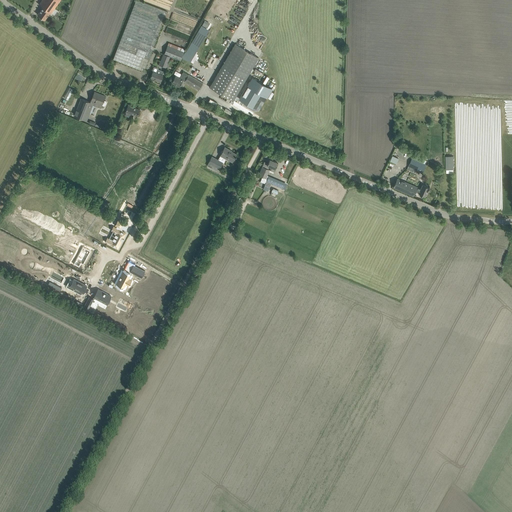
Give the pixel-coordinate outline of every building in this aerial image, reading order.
[(50,14),(53,10),(60,0),(41,0),(39,4),(43,7),(38,14),(45,20),(49,13),(50,14)] [(138,0),(135,0),(115,54),(113,59),(144,71),(167,11),(138,0)] [(235,44),(210,87),(233,101),(258,57),(235,44)] [(184,52),(167,45),(164,54),(170,56),(180,60),(184,52)] [(190,61),(194,62),(200,48),(197,47),(190,61)] [(166,67),(170,56),(164,54),(163,54),(159,65),(166,67)] [(164,71),(159,69),(158,69),(158,68),(154,66),(153,67),(152,70),(153,71),(152,74),(151,73),(151,74),(151,75),(150,78),(156,80),(160,82),(164,71)] [(183,72),(180,78),(183,80),(185,81),(184,81),(199,90),(203,83),(183,72)] [(179,86),(183,80),(180,78),(175,75),(171,82),(179,86)] [(248,86),(240,99),(254,107),(255,106),(253,105),(260,93),(267,97),(248,86)] [(91,101),(90,103),(94,105),(101,107),(102,105),(104,105),(105,105),(106,102),(106,100),(104,99),(105,96),(104,97),(98,94),(99,93),(94,92),(93,96),(91,99),(91,101)] [(77,110),(75,116),(86,120),(89,112),(91,113),(94,105),(90,103),(91,101),(82,98),(77,110)] [(130,112),(127,122),(133,124),(135,120),(139,122),(139,123),(146,126),(147,123),(152,125),(154,119),(150,118),(150,117),(141,113),(139,117),(136,116),(137,115),(130,112)] [(225,147),(218,159),(223,162),(224,163),(226,158),(232,162),(235,156),(236,157),(236,156),(236,155),(236,154),(229,150),(229,149),(225,147)] [(423,163),(425,160),(413,154),(407,169),(412,172),(414,169),(422,173),(426,164),(423,163)] [(223,162),(218,159),(212,156),(207,165),(217,171),(218,168),(219,168),(223,162)] [(274,171),(278,162),(270,159),(268,163),(264,161),(262,166),(270,169),(274,171)] [(262,166),(259,175),(262,176),(261,179),(266,182),(268,176),(267,175),(270,169),(262,166)] [(265,185),(263,188),(266,189),(265,190),(268,191),(269,187),(271,183),(283,188),(285,189),(287,185),(284,184),(274,180),(275,179),(268,176),(266,182),(265,185)] [(397,178),(395,182),(393,187),(413,195),(415,191),(419,193),(418,193),(425,196),(427,191),(429,187),(422,184),(420,189),(417,187),(397,178)] [(225,227),(233,231),(235,225),(231,223),(234,218),(230,217),(225,227)] [(109,239),(107,242),(118,248),(126,233),(119,229),(123,222),(118,220),(115,225),(117,226),(116,228),(115,227),(113,231),(117,233),(113,240),(109,239)] [(81,252),(76,261),(83,265),(89,255),(87,254),(91,247),(86,244),(88,240),(81,236),(79,240),(82,242),(80,246),(81,247),(79,251),(81,252)] [(119,278),(117,283),(124,287),(126,284),(128,285),(131,280),(129,278),(130,275),(132,272),(142,277),(145,271),(134,265),(134,264),(132,264),(133,265),(130,271),(129,270),(127,273),(123,271),(120,276),(119,278)] [(66,286),(81,295),(86,285),(74,279),(73,280),(70,278),(66,286)] [(89,296),(83,307),(88,310),(91,305),(95,308),(99,300),(106,304),(111,296),(102,291),(101,291),(100,290),(99,292),(98,291),(93,299),(89,296)]
